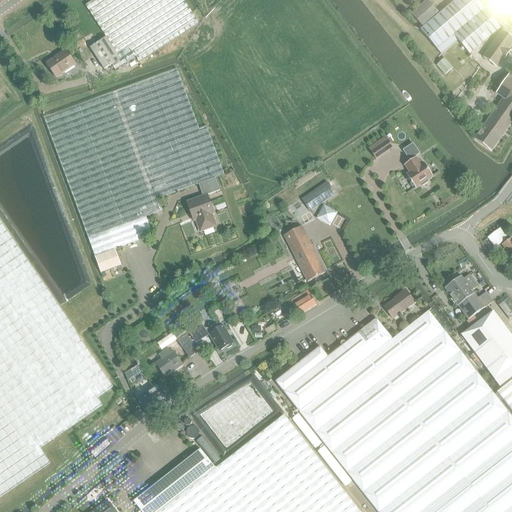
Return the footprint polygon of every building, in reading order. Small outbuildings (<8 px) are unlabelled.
[(94,0),(84,7),(106,39),(121,60),(111,66),(115,71),(135,58),(138,63),(198,23),(181,0),(94,0)] [(422,26),(438,13),(428,0),(412,14),(422,26)] [(484,59),(485,58),(502,32),(476,0),(457,0),(420,30),(442,54),(459,41),(478,64),(484,59)] [(511,0),(494,0),(508,15),(511,13),(511,11),(511,0)] [(511,45),(511,39),(502,32),(485,58),(496,67),(503,58),(505,60),(510,52),(508,50),(511,45)] [(104,71),(111,66),(121,60),(106,39),(90,50),(104,71)] [(57,78),(75,65),(65,51),(47,64),(57,78)] [(452,68),(444,59),(436,66),(445,75),(452,68)] [(44,119),(95,257),(114,250),(153,236),(146,218),(163,212),(159,200),(224,175),(207,127),(199,130),(177,70),(44,119)] [(511,79),(510,77),(497,95),(504,100),(475,140),(491,151),(511,121),(511,79)] [(386,137),(377,143),(385,154),(394,148),(386,137)] [(416,158),(404,165),(410,173),(407,175),(415,188),(421,184),(422,186),(429,182),(427,180),(433,176),(424,163),(421,165),(416,158)] [(187,203),(194,222),(197,221),(201,232),(204,230),(206,231),(211,229),(212,228),(216,226),(215,224),(215,223),(213,218),(212,217),(212,215),(214,214),(208,196),(220,191),(216,179),(199,185),(203,197),(187,203)] [(328,183),(303,200),(311,211),(336,194),(328,183)] [(324,205),(317,219),(330,227),(338,213),(324,205)] [(0,498),(50,464),(40,449),(103,405),(98,398),(114,387),(0,222),(0,498)] [(285,234),(304,274),(308,283),(326,274),(325,271),(312,248),(301,226),(285,234)] [(495,248),(508,239),(500,229),(488,238),(495,248)] [(511,239),(502,246),(507,252),(503,255),(508,262),(511,259),(511,239)] [(120,267),(114,250),(95,257),(101,274),(120,267)] [(445,289),(457,305),(473,293),(472,291),(478,287),(469,275),(463,280),(461,277),(445,289)] [(307,291),(291,301),(299,313),(303,311),(304,312),(316,305),(307,291)] [(393,320),(414,304),(405,292),(397,297),(398,299),(384,309),(393,320)] [(478,299),(473,293),(457,305),(469,320),(493,302),(485,293),(478,299)] [(500,305),(499,306),(509,320),(511,318),(511,302),(509,298),(500,305)] [(282,316),(282,315),(290,310),(287,305),(274,313),(277,319),(282,316)] [(461,336),(495,380),(511,367),(511,336),(493,311),(461,336)] [(393,340),(392,339),(298,413),(376,511),(511,511),(511,418),(429,312),(393,340)] [(275,384),(298,413),(392,339),(377,320),(328,359),(320,348),(275,384)] [(200,321),(187,329),(196,344),(211,335),(221,351),(226,349),(228,349),(231,347),(231,345),(233,344),(223,327),(220,323),(216,326),(215,324),(206,330),(200,321)] [(187,335),(186,335),(184,332),(176,338),(190,358),(199,352),(187,335)] [(172,334),(162,341),(166,347),(167,347),(177,340),(176,340),(172,334)] [(174,371),(182,366),(173,352),(172,352),(169,349),(159,355),(162,360),(157,363),(165,376),(174,370),(174,371)] [(474,354),(470,357),(479,368),(483,365),(474,354)] [(511,382),(498,393),(511,411),(511,382)] [(147,395),(139,400),(142,404),(147,412),(171,396),(163,385),(147,395)] [(216,469),(161,511),(359,511),(284,416),(216,469)] [(104,438),(89,451),(95,459),(110,446),(104,438)] [(134,502),(141,511),(161,511),(216,469),(201,450),(134,502)] [(116,511),(108,501),(94,511),(116,511)]
